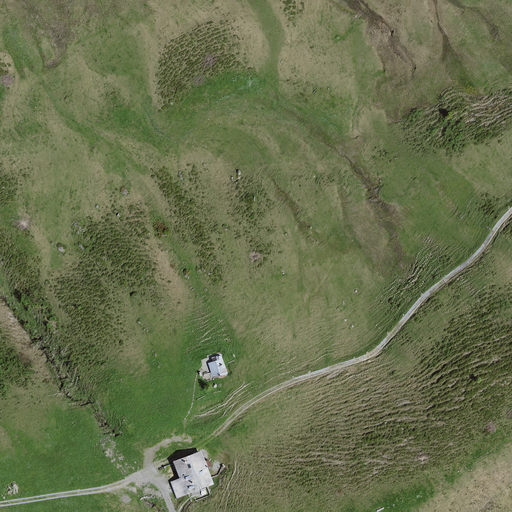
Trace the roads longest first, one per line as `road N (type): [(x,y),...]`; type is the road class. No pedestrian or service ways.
road 1 (track): [(150,472),(162,443),(217,433),(275,388),(375,352),(511,210)]
road 2 (track): [(0,503),(111,488),(150,472)]
